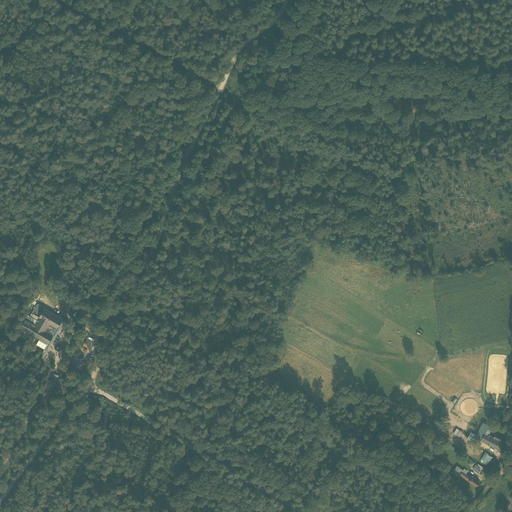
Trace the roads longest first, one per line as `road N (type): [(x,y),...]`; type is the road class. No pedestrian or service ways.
road 1 (unclassified): [(286,0),(276,20),(238,52),(87,386),(68,401),(0,500)]
road 2 (unknown): [(93,388),(157,262),(172,212),(296,0)]
road 3 (track): [(320,129),(237,102),(61,0)]
road 4 (track): [(297,511),(87,386)]
